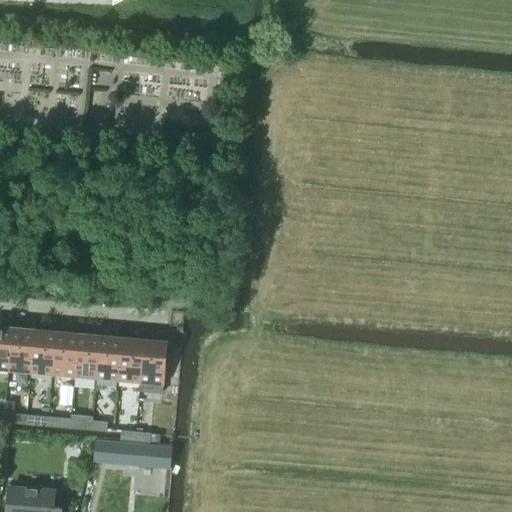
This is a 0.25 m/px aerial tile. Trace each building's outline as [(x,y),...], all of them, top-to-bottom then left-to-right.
[(0,369),(8,370),(13,323),(1,322),(0,327),(0,369)] [(30,372),(34,330),(24,330),(24,325),(13,323),(8,370),(30,372)] [(52,374),(56,327),(45,326),(44,331),(34,330),(30,372),(52,374)] [(74,376),(78,334),(68,334),(68,329),(56,327),(52,374),(74,376)] [(96,378),(100,331),(88,330),(88,335),(78,334),(74,376),(96,378)] [(118,380),(122,338),(112,337),(112,332),(100,331),(96,378),(118,380)] [(140,382),(144,335),(132,334),(132,339),(122,338),(118,380),(139,382),(140,382)] [(168,366),(169,356),(165,356),(166,342),(155,341),(156,336),(144,335),(140,382),(139,382),(138,392),(161,394),(162,384),(164,365),(168,366)] [(18,424),(19,416),(5,414),(4,423),(18,424)] [(71,415),(70,428),(77,428),(77,430),(91,431),(92,422),(93,417),(71,415)] [(48,427),(48,424),(48,419),(34,417),(33,426),(48,427)] [(63,429),(63,420),(48,419),(48,424),(48,427),(63,429)] [(92,422),(91,431),(106,432),(107,423),(92,422)] [(134,443),(135,434),(121,433),(120,442),(134,443)] [(150,444),(150,435),(135,434),(134,443),(150,444)] [(170,470),(172,448),(95,441),(93,463),(170,470)] [(60,511),(63,492),(9,488),(6,511),(60,511)]
